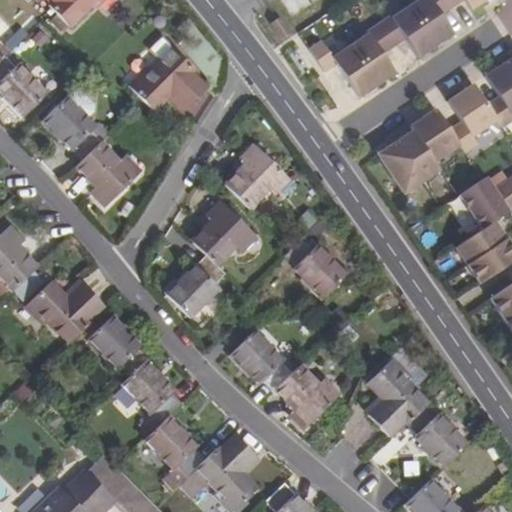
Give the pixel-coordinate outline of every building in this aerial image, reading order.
[(95,8),(103,0),(43,0),(58,15),(68,25),(70,28),(93,5),(95,8)] [(421,0),(408,9),(435,49),(453,37),(440,19),(427,0),(421,0)] [(427,0),(440,19),(451,10),(444,0),(427,0)] [(444,0),(451,10),(462,1),(461,0),(444,0)] [(461,0),(462,1),(470,12),(487,0),(461,0)] [(391,20),(404,42),(417,61),(435,49),(408,9),(391,20)] [(68,25),(58,15),(50,22),(61,33),(68,25)] [(378,27),(393,49),(404,42),(391,20),(390,19),(378,27)] [(279,20),(270,26),(280,42),(289,36),(279,20)] [(367,37),(382,57),(393,49),(378,27),(365,35),(367,37)] [(367,37),(350,49),(376,88),(395,76),(382,57),(367,37)] [(321,44),(308,53),(323,75),(336,66),(332,61),(321,44)] [(350,49),(332,61),(336,66),(358,100),(376,88),(350,49)] [(153,73),(150,70),(131,89),(153,112),(172,93),(188,109),(210,87),(175,51),(153,73)] [(48,95),(18,65),(16,67),(5,57),(0,62),(0,90),(13,104),(11,106),(24,119),(48,95)] [(511,60),(503,67),(511,79),(511,60)] [(499,100),(511,117),(511,79),(503,67),(485,79),(499,100)] [(461,125),(472,140),(497,123),(487,108),(473,87),(447,104),(461,125)] [(95,127),(66,98),(41,122),(53,135),(55,133),(82,161),(100,144),(107,136),(97,126),(95,127)] [(511,117),(499,100),(487,108),(497,123),(502,130),(511,122),(511,117)] [(412,133),(434,165),(459,148),(449,133),(435,112),(410,129),(412,133)] [(449,133),(459,148),(464,155),(477,147),(472,140),(461,125),(449,133)] [(395,145),(421,185),(439,173),(434,165),(412,133),(395,145)] [(107,206),(134,179),(119,163),(100,144),(82,161),(77,167),(97,186),(92,191),(107,206)] [(377,157),(403,196),(421,185),(395,145),(377,157)] [(284,175),(255,146),(240,162),(246,167),(225,188),(249,211),(268,191),(284,175)] [(141,172),(126,156),(119,163),(134,179),(141,172)] [(273,196),(289,181),(284,175),(268,191),(273,196)] [(511,179),(494,192),(509,214),(511,212),(511,179)] [(459,198),(482,232),(494,224),(509,214),(494,192),(485,180),(459,198)] [(235,248),(250,232),(222,203),(207,219),(212,224),(193,243),(207,258),(216,266),(235,248)] [(312,212),(300,218),(309,236),(321,230),(312,212)] [(455,251),(467,268),(506,242),(494,224),(482,232),(455,251)] [(36,268),(17,248),(22,243),(8,228),(0,234),(0,277),(13,291),(36,268)] [(239,253),(255,237),(250,232),(235,248),(239,253)] [(346,276),(317,245),(314,248),(304,238),(289,252),(286,256),(313,284),(311,286),(323,299),(346,276)] [(467,268),(479,287),(511,265),(511,250),(506,242),(467,268)] [(220,290),(215,285),(224,275),(216,266),(207,258),(180,284),(177,281),(164,294),(190,319),(220,290)] [(67,300),(50,283),(26,307),(43,324),(47,322),(69,345),(91,324),(88,321),(103,306),(83,286),(67,300)] [(511,286),(489,302),(502,320),(511,313),(511,286)] [(511,313),(502,320),(511,335),(511,313)] [(147,359),(120,332),(122,330),(111,319),(88,340),(118,370),(119,369),(128,377),(145,361),(147,359)] [(291,374),(281,364),(284,362),(255,332),(232,354),(245,367),(248,364),(273,392),(275,390),(291,374)] [(428,406),(405,382),(410,377),(393,359),(367,384),(385,402),(369,418),(389,438),(404,423),(408,426),(426,408),(428,406)] [(181,404),(155,377),(158,374),(145,361),(128,377),(120,385),(150,415),(153,413),(163,422),(168,417),(181,404)] [(334,403),(319,387),(299,367),(291,374),(275,390),(294,409),(288,415),(305,432),(334,403)] [(340,398),(324,381),(319,387),(334,403),(340,398)] [(467,445),(439,416),(436,417),(426,408),(408,426),(417,435),(418,441),(431,454),(430,457),(442,469),(467,445)] [(205,460),(178,432),(181,430),(168,417),(163,422),(144,441),(173,470),(177,467),(187,478),(195,470),(205,460)] [(401,482),(420,461),(393,436),(374,457),(401,482)] [(233,511),(256,491),(238,472),(255,457),(236,437),(220,452),(217,448),(205,460),(195,470),(217,493),(214,496),(229,511),(233,511)] [(91,511),(110,494),(81,466),(60,487),(56,483),(26,511),(91,511)] [(457,511),(458,511),(429,481),(412,499),(404,507),(409,511),(457,511)] [(311,511),(310,511),(283,484),(264,504),(272,511),(315,511),(314,511),(311,511)]
